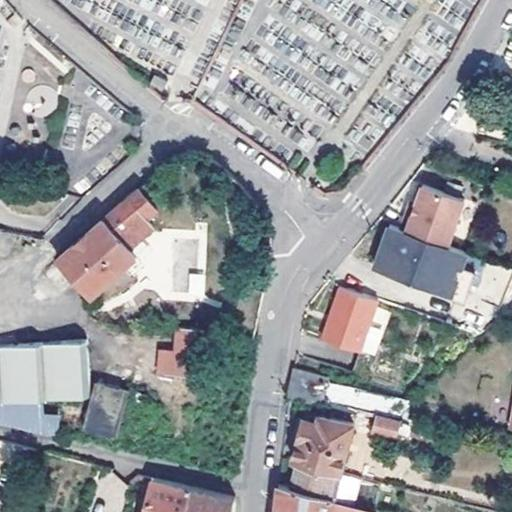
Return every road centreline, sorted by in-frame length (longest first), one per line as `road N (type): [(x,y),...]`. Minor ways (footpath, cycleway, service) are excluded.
road 1 (residential): [(28,0),(157,116),(250,175),(314,251)]
road 2 (residential): [(314,251),(444,90),(498,0)]
road 3 (residential): [(0,428),(253,491)]
road 4 (residential): [(253,491),(281,294),(314,251)]
